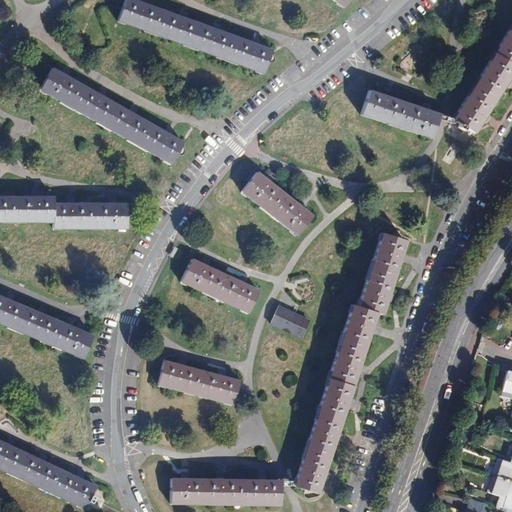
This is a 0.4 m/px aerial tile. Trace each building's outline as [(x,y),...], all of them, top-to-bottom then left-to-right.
[(267,52),(256,48),(246,44),(216,33),(203,28),(182,20),(175,18),(142,6),(136,4),(126,0),(122,0),(114,22),(258,75),(267,52)] [(327,0),(340,9),(346,0),(327,0)] [(177,12),(175,18),(182,20),(184,15),(181,14),(177,12)] [(511,17),(447,122),(452,125),(449,129),(456,134),(460,130),(466,135),(475,121),(480,114),(497,87),(502,80),(511,63),(511,17)] [(203,28),(216,33),(218,27),(212,25),(206,22),(203,28)] [(246,44),(256,48),(258,42),(253,40),(248,38),(246,44)] [(64,79),(57,75),(46,68),(34,88),(164,165),(176,144),(168,139),(161,135),(131,118),(123,113),(99,99),(91,95),(64,79)] [(60,70),(57,75),(64,79),(67,74),(60,70)] [(507,84),(502,80),(497,87),(503,91),(507,84)] [(95,89),(91,95),(99,99),(102,94),(95,89)] [(431,138),(439,112),(416,105),(394,98),(371,91),(363,117),(431,138)] [(123,113),(131,118),(134,112),(126,107),(123,113)] [(480,114),(475,121),(481,125),(485,117),(480,114)] [(161,135),(168,139),(171,134),(164,130),(161,135)] [(306,222),(301,217),(294,211),(268,188),(263,183),(254,175),(238,193),(290,240),(306,222)] [(266,179),(263,183),(268,188),(272,184),(269,181),(266,179)] [(0,195),(0,221),(47,222),(47,228),(120,229),(120,205),(115,205),(108,205),(73,204),(65,204),(46,204),(46,196),(38,196),(31,196),(0,195)] [(294,211),(301,217),(305,212),(302,210),(298,207),(294,211)] [(375,317),(379,304),(382,297),(392,264),(395,256),(399,243),(377,236),(352,311),(346,309),(286,488),(310,496),(313,486),(316,477),(327,444),(329,436),(338,411),(341,402),(349,378),(352,370),(362,338),(365,328),(370,315),(375,317)] [(395,256),(392,264),(398,266),(401,258),(395,256)] [(255,296),(244,291),(236,286),(204,270),(198,267),(186,261),(177,279),(246,315),(255,296)] [(201,262),(198,267),(204,270),(207,265),(204,264),(201,262)] [(236,286),(244,291),(247,285),(243,283),(239,281),(236,286)] [(1,292),(0,294),(0,297),(6,301),(9,295),(5,294),(1,292)] [(0,324),(77,360),(87,338),(78,334),(70,330),(39,316),(31,312),(6,301),(0,297),(0,324)] [(382,297),(379,304),(385,306),(387,298),(382,297)] [(31,312),(39,316),(42,310),(38,308),(34,306),(31,312)] [(287,317),(273,310),(266,324),(294,339),(301,325),(287,317)] [(70,330),(78,334),(81,327),(77,325),(73,324),(70,330)] [(371,331),(365,328),(362,338),(368,340),(371,331)] [(225,407),(228,400),(232,386),(232,384),(220,380),(212,377),(179,367),(171,365),(160,361),(153,385),(225,407)] [(357,372),(352,370),(349,378),(354,380),(357,372)] [(511,373),(506,372),(501,391),(511,394),(511,373)] [(239,388),(232,386),(228,400),(235,402),(239,388)] [(341,402),(338,411),(345,413),(347,404),(341,402)] [(329,436),(327,444),(333,446),(336,438),(329,436)] [(5,441),(2,446),(9,450),(11,445),(8,443),(5,441)] [(0,445),(0,472),(76,510),(87,488),(78,484),(72,481),(41,466),(34,462),(9,450),(2,446),(0,445)] [(511,451),(511,452),(508,464),(500,461),(490,494),(497,497),(494,510),(501,511),(511,511),(511,496),(509,495),(511,484),(511,451)] [(34,462),(41,466),(44,461),(40,459),(37,457),(34,462)] [(485,469),(496,472),(498,463),(487,461),(485,469)] [(72,481),(78,484),(81,478),(78,477),(75,475),(72,481)] [(316,477),(313,486),(320,488),(323,479),(316,477)] [(182,480),(173,479),(165,479),(164,504),(272,507),(273,482),(263,482),(256,482),(219,481),(211,480),(182,480)] [(477,511),(480,504),(468,501),(464,511),(477,511)]
